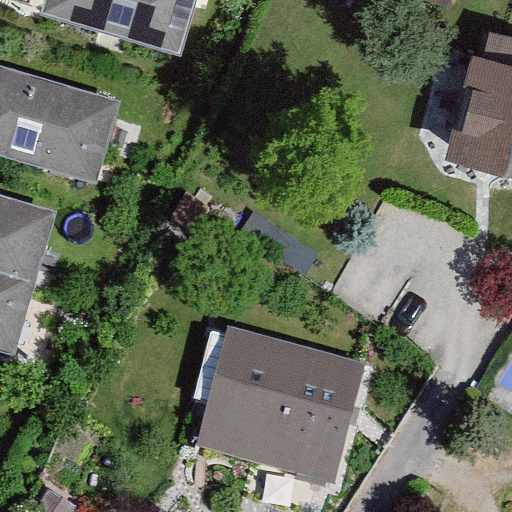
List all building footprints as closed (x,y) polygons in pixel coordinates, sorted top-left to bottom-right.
[(48,0),(45,13),(180,50),(193,0),(48,0)] [(511,61),(473,52),(447,156),(511,172),(511,61)] [(0,80),(0,164),(96,194),(119,118),(0,80)] [(0,208),(0,288),(35,299),(58,226),(0,208)] [(0,288),(0,361),(15,366),(35,299),(0,288)] [(230,340),(202,451),(334,484),(362,372),(230,340)]
